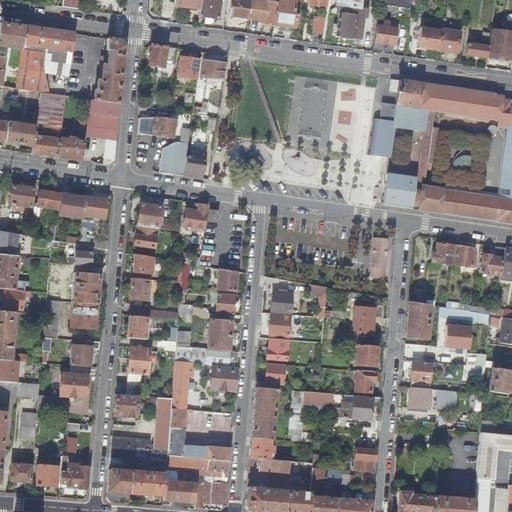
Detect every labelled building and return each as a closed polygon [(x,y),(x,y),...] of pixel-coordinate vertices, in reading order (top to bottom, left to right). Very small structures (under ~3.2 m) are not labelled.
[(175,0),(175,7),(184,8),(185,6),(201,7),(201,0),(175,0)] [(200,12),(199,18),(220,20),(222,2),(208,0),(201,0),(201,7),(200,12)] [(250,20),(252,0),(231,0),(230,10),(233,10),(232,18),(250,20)] [(252,0),(250,20),(262,22),(262,24),(274,25),(277,5),(270,4),(270,1),(266,1),(266,0),(252,0)] [(280,0),(278,0),(278,2),(277,5),(274,25),(282,27),(282,29),(286,30),(286,27),(295,29),(297,16),(295,16),(296,2),(290,2),(287,1),(280,0)] [(327,8),(327,0),(308,0),(308,5),(327,8)] [(338,0),(338,6),(340,6),(358,9),(359,0),(338,0)] [(358,9),(340,6),(339,18),(336,17),(333,36),(336,36),(336,38),(361,41),(364,20),(359,19),(360,9),(358,9)] [(314,33),(323,35),(325,20),(316,19),(314,33)] [(441,31),(438,52),(457,55),(461,33),(445,30),(447,20),(443,20),(441,31)] [(397,23),(384,21),(383,27),(377,27),(375,43),(394,45),(397,23)] [(24,29),(0,25),(0,49),(4,50),(4,52),(7,53),(7,51),(20,53),(20,51),(24,29)] [(41,73),(42,77),(67,80),(74,36),(24,29),(20,51),(44,54),(41,73)] [(417,49),(438,52),(441,31),(420,29),(417,49)] [(488,59),(487,60),(504,62),(504,60),(511,60),(511,37),(502,36),(500,32),(492,31),(489,47),(488,59)] [(81,37),(74,36),(67,80),(67,83),(73,84),(74,79),(75,79),(76,71),(75,71),(81,37)] [(119,43),(110,41),(109,53),(112,53),(111,60),(104,59),(103,67),(105,67),(103,82),(100,82),(98,92),(96,92),(95,98),(65,95),(64,98),(90,101),(118,105),(124,47),(119,43)] [(466,56),(488,59),(489,47),(482,47),(482,44),(477,43),(476,46),(468,45),(466,56)] [(176,50),(150,47),(149,68),(164,69),(164,64),(174,65),(176,50)] [(15,91),(32,94),(35,72),(41,73),(44,54),(20,51),(20,53),(15,86),(15,91)] [(197,78),(200,62),(179,59),(176,78),(183,80),(183,82),(189,83),(189,80),(197,82),(197,78)] [(222,82),(225,65),(202,62),(199,78),(206,79),(205,85),(208,85),(209,86),(209,84),(210,80),(216,81),(222,82)] [(41,73),(35,72),(32,94),(39,95),(36,119),(48,121),(61,123),(64,100),(48,97),(42,77),(41,73)] [(207,91),(208,85),(205,85),(206,79),(199,78),(197,78),(197,82),(195,89),(207,91)] [(396,94),(398,82),(389,81),(387,93),(396,94)] [(493,96),(398,82),(396,94),(395,106),(391,128),(413,130),(416,109),(425,110),(418,158),(420,158),(426,159),(433,112),(496,121),(496,127),(507,129),(497,199),(443,191),(442,190),(421,188),(421,192),(416,192),(414,205),(419,206),(418,211),(511,224),(511,108),(508,108),(509,102),(501,101),(501,98),(493,97),(493,96)] [(115,140),(118,105),(90,101),(88,113),(86,122),(86,128),(84,136),(105,139),(115,140)] [(191,115),(206,117),(207,105),(201,104),(201,109),(193,107),(191,115)] [(391,128),(394,107),(381,105),(379,122),(374,121),(369,156),(387,159),(391,128)] [(163,143),(159,174),(182,177),(185,158),(191,115),(184,114),(179,144),(163,143)] [(174,121),(138,115),(136,134),(171,139),(174,121)] [(215,121),(207,119),(206,131),(213,132),(215,121)] [(31,149),(30,156),(55,159),(58,141),(61,123),(48,121),(44,141),(32,140),(31,149)] [(29,129),(0,124),(0,144),(31,149),(32,140),(34,129),(29,129)] [(58,141),(55,159),(81,163),(83,145),(75,144),(74,142),(73,140),(64,139),(63,142),(58,141)] [(113,163),(115,140),(105,139),(103,162),(113,163)] [(185,158),(182,177),(201,180),(204,155),(194,153),(194,159),(185,158)] [(465,155),(451,156),(451,164),(465,164),(465,155)] [(426,159),(420,158),(417,179),(416,192),(421,192),(421,188),(426,159)] [(386,175),(381,206),(413,210),(414,205),(416,192),(417,179),(386,175)] [(32,191),(10,188),(7,206),(13,207),(12,210),(20,212),(21,208),(30,210),(32,191)] [(30,227),(30,231),(36,232),(38,217),(39,209),(58,212),(60,196),(38,193),(36,209),(33,208),(31,218),(30,227)] [(60,196),(58,212),(57,218),(82,222),(83,218),(85,200),(60,196)] [(106,203),(85,200),(83,218),(103,222),(106,203)] [(206,206),(197,205),(196,212),(194,213),(192,213),(184,212),(182,229),(203,231),(204,224),(206,206)] [(140,206),(137,228),(157,231),(158,231),(160,221),(162,209),(140,206)] [(216,213),(207,212),(206,223),(215,224),(216,213)] [(57,223),(56,233),(65,235),(66,229),(61,228),(62,224),(57,223)] [(168,223),(166,233),(177,235),(178,224),(168,223)] [(157,231),(137,228),(134,247),(155,249),(157,231)] [(0,234),(0,252),(14,254),(15,249),(18,249),(18,243),(15,243),(16,237),(0,234)] [(380,238),(370,237),(368,249),(363,249),(363,253),(368,254),(367,278),(377,279),(380,238)] [(91,248),(106,251),(107,243),(91,241),(91,248)] [(445,243),(440,243),(440,245),(435,244),(433,255),(431,254),(430,263),(448,266),(451,247),(445,246),(445,243)] [(471,250),(454,247),(451,265),(472,268),(473,261),(470,260),(471,250)] [(503,249),(494,247),(493,258),(491,257),(491,256),(482,255),(480,275),(499,277),(503,249)] [(73,266),(89,268),(91,254),(87,253),(87,250),(74,249),(74,252),(69,252),(69,259),(74,259),(73,266)] [(511,249),(503,249),(499,277),(511,278),(511,249)] [(180,263),(185,264),(186,254),(176,253),(175,263),(176,263),(180,263)] [(153,259),(134,256),(133,274),(151,275),(153,259)] [(16,260),(0,258),(0,291),(3,291),(23,293),(23,288),(26,289),(26,286),(14,285),(16,260)] [(46,302),(52,302),(55,268),(49,268),(48,279),(47,294),(46,302)] [(236,273),(218,270),(215,289),(233,292),(236,273)] [(72,304),(97,305),(99,275),(74,273),(71,304),(72,304)] [(40,278),(39,294),(47,294),(48,279),(40,278)] [(132,281),(131,281),(129,301),(147,303),(149,282),(132,281)] [(324,297),(325,288),(307,285),(306,294),(319,296),(324,297)] [(414,289),(411,303),(423,305),(425,291),(414,289)] [(0,306),(0,312),(13,314),(14,314),(14,310),(22,310),(23,297),(31,297),(31,293),(23,293),(3,291),(1,307),(0,306)] [(290,295),(270,293),(268,313),(289,314),(290,295)] [(233,316),(234,296),(216,295),(216,298),(215,315),(233,316)] [(51,340),(56,341),(59,303),(52,302),(46,302),(44,317),(43,340),(51,340)] [(411,303),(407,302),(404,337),(425,339),(428,306),(423,305),(411,303)] [(455,310),(456,304),(445,302),(444,308),(455,310)] [(95,330),(97,305),(72,304),(70,328),(95,330)] [(470,306),(456,304),(455,310),(469,313),(470,306)] [(192,308),(178,307),(178,314),(178,316),(184,317),(191,317),(192,308)] [(375,309),(353,308),(351,333),(372,335),(375,309)] [(494,310),(494,317),(499,317),(503,318),(504,310),(495,309),(494,310)] [(132,310),(131,318),(147,319),(170,321),(170,313),(132,310)] [(511,311),(504,310),(503,318),(511,319),(511,311)] [(0,312),(0,362),(9,363),(13,314),(0,312)] [(287,317),(268,316),(267,336),(285,337),(287,317)] [(131,318),(129,318),(127,340),(145,341),(147,319),(131,318)] [(511,319),(503,318),(499,343),(511,344),(511,319)] [(220,366),(228,367),(231,323),(208,322),(205,365),(220,366)] [(175,344),(174,353),(173,364),(187,364),(190,334),(176,333),(176,336),(175,344)] [(287,341),(268,339),(267,351),(266,351),(265,360),(285,361),(287,341)] [(40,365),(45,365),(46,355),(45,355),(45,353),(50,353),(51,340),(43,340),(40,365)] [(91,349),(98,350),(99,343),(86,342),(86,347),(72,346),(70,367),(87,368),(89,368),(91,349)] [(171,344),(158,342),(158,347),(163,348),(163,352),(174,353),(175,344),(171,344)] [(374,368),(375,347),(355,346),(355,351),(354,367),(374,368)] [(128,349),(124,397),(137,398),(138,398),(139,384),(146,385),(149,348),(136,347),(136,350),(128,349)] [(14,364),(16,364),(25,364),(25,357),(15,356),(14,364)] [(0,384),(14,385),(16,364),(14,364),(9,363),(0,362),(0,384)] [(433,364),(411,362),(409,389),(428,390),(429,368),(432,368),(433,364)] [(170,410),(185,411),(189,364),(187,364),(173,364),(170,401),(170,410)] [(263,382),(255,382),(254,389),(269,390),(270,384),(282,385),(284,366),(265,364),(263,382)] [(462,365),(461,381),(482,382),(483,366),(462,365)] [(234,393),(236,367),(228,367),(220,366),(220,369),(209,369),(208,391),(234,393)] [(84,400),(87,368),(70,367),(69,376),(61,375),(59,398),(84,400)] [(372,383),(373,372),(354,371),(353,393),(369,394),(370,383),(372,383)] [(510,373),(490,371),(487,394),(509,396),(510,373)] [(5,397),(16,398),(17,385),(14,385),(0,384),(0,404),(5,405),(5,397)] [(16,398),(38,400),(38,397),(39,386),(17,385),(16,398)] [(269,390),(254,389),(250,439),(269,440),(272,440),(275,394),(276,390),(269,390)] [(428,390),(409,389),(407,409),(417,410),(416,412),(422,413),(423,410),(427,411),(428,393),(435,394),(435,391),(428,390)] [(291,391),(290,403),(302,404),(302,392),(291,391)] [(332,394),(302,392),(302,404),(331,407),(332,394)] [(124,397),(115,395),(113,418),(135,420),(137,398),(124,397)] [(469,396),(468,408),(478,409),(479,396),(469,396)] [(38,400),(36,415),(36,422),(50,411),(51,399),(38,397),(38,400)] [(369,399),(352,398),(351,405),(341,405),(341,409),(335,409),(335,418),(368,421),(370,419),(371,412),(368,410),(369,400),(369,399)] [(149,441),(111,438),(109,460),(113,460),(150,463),(158,464),(165,464),(166,458),(167,445),(170,410),(170,401),(152,399),(150,420),(157,420),(154,450),(148,450),(149,441)] [(288,430),(292,430),(301,431),(302,408),(290,407),(288,421),(288,430)] [(182,446),(185,411),(170,410),(167,445),(182,446)] [(20,441),(34,442),(36,423),(36,422),(36,415),(22,415),(20,441)] [(494,426),(480,424),(479,433),(493,435),(494,426)] [(79,433),(79,426),(65,425),(64,433),(79,433)] [(445,430),(438,430),(436,455),(443,456),(445,435),(445,430)] [(475,433),(462,432),(461,441),(474,442),(475,433)] [(473,511),(485,511),(488,481),(493,481),(496,449),(511,450),(511,436),(493,435),(479,433),(476,479),(474,504),(473,511)] [(445,435),(443,456),(451,457),(453,435),(445,435)] [(74,453),(75,437),(65,437),(64,452),(74,453)] [(269,440),(250,439),(248,459),(258,460),(271,461),(271,454),(271,447),(269,447),(269,440)] [(228,462),(229,448),(205,447),(205,448),(182,446),(167,445),(166,458),(196,460),(228,462)] [(374,462),(375,451),(355,450),(354,460),(357,461),(356,472),(371,473),(372,462),(374,462)] [(65,490),(87,492),(89,468),(77,467),(77,465),(68,464),(69,458),(65,458),(65,455),(62,455),(62,459),(59,486),(65,486),(65,490)] [(192,505),(196,460),(166,458),(165,464),(165,471),(164,475),(162,498),(162,502),(192,505)] [(258,460),(248,459),(248,471),(257,472),(258,460)] [(207,511),(214,511),(218,511),(225,506),(228,462),(196,460),(192,505),(192,510),(200,511),(202,511),(203,509),(207,509),(207,511)] [(271,461),(258,460),(257,472),(287,475),(288,462),(275,461),(271,461)] [(297,474),(306,474),(307,463),(297,463),(297,474)] [(10,467),(8,484),(29,485),(30,468),(25,468),(10,467)] [(35,487),(55,488),(57,468),(36,467),(35,487)] [(318,470),(311,469),(310,477),(318,478),(318,474),(325,474),(324,484),(338,485),(339,471),(318,470)] [(131,473),(108,471),(105,499),(108,504),(127,505),(128,495),(131,473)] [(338,485),(338,487),(352,488),(353,477),(348,477),(348,472),(339,471),(338,485)] [(128,495),(162,498),(164,475),(131,473),(128,495)] [(310,483),(309,491),(317,492),(318,484),(310,483)] [(309,493),(247,488),(245,508),(247,511),(307,511),(309,497),(309,493)] [(494,511),(505,511),(507,494),(507,493),(508,490),(497,489),(494,511)] [(397,511),(431,511),(433,501),(410,499),(411,493),(399,492),(397,511)] [(370,511),(371,494),(363,494),(362,502),(343,500),(344,493),(337,493),(337,499),(335,511),(370,511)] [(307,511),(335,511),(337,499),(317,498),(309,497),(307,511)] [(433,501),(431,511),(473,511),(474,504),(433,501)]
